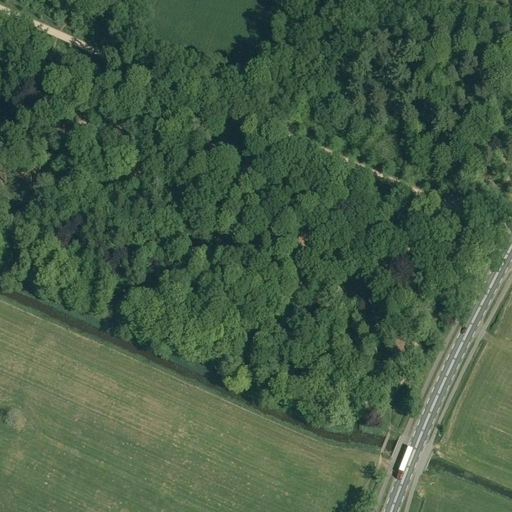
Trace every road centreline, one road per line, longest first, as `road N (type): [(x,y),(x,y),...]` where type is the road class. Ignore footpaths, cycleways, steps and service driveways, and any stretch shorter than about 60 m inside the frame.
road 1 (track): [(488,224),(0,6)]
road 2 (primary): [(392,511),(445,378),(511,244)]
